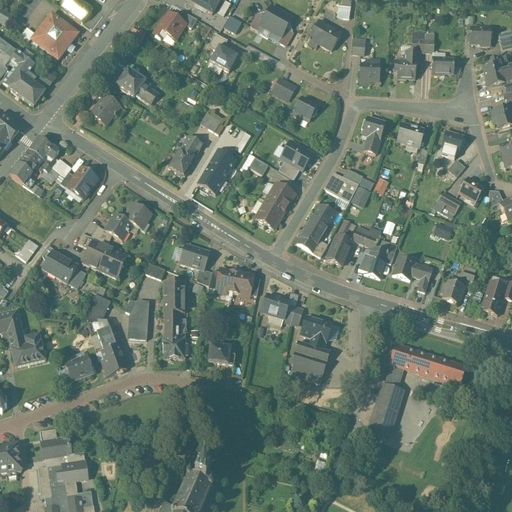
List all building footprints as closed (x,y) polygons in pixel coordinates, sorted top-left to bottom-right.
[(69,0),(61,10),(62,10),(68,15),(67,15),(82,26),(91,14),(82,6),(86,0),(69,0)] [(200,10),(205,0),(191,0),(189,4),(198,9),(200,10)] [(205,0),(200,10),(202,11),(212,17),(221,0),(205,0)] [(351,5),(341,4),(340,20),(349,21),(351,5)] [(265,19),(260,28),(270,34),(281,14),(271,8),(265,19)] [(197,22),(182,13),(177,21),(186,26),(185,27),(191,31),(197,22)] [(0,14),(0,23),(9,29),(13,23),(0,14)] [(177,21),(167,14),(153,36),(161,42),(165,36),(175,42),(185,27),(186,26),(177,21)] [(281,14),(270,34),(281,39),(286,31),(292,20),(281,14)] [(258,15),(250,29),(257,33),(260,28),(265,19),(258,15)] [(51,17),(32,42),(57,61),(65,51),(68,53),(72,48),(69,46),(77,36),(51,17)] [(230,17),(223,29),(236,36),(242,23),(230,17)] [(341,36),(318,23),(308,41),(331,53),(341,36)] [(482,31),(470,30),(469,46),(481,47),(481,48),(490,49),(490,34),(482,34),(482,31)] [(128,42),(139,49),(146,37),(135,31),(128,42)] [(286,31),(281,39),(278,44),(285,49),(293,35),(286,31)] [(208,48),(215,52),(218,47),(223,49),(227,42),(215,35),(208,48)] [(434,36),(425,36),(425,41),(424,55),(432,55),(433,55),(434,36)] [(511,37),(498,41),(502,53),(511,50),(511,37)] [(16,53),(0,41),(0,80),(7,71),(4,69),(10,62),(16,53)] [(365,42),(352,41),(351,56),(364,57),(365,42)] [(425,41),(412,41),(411,54),(418,54),(424,55),(425,41)] [(223,49),(218,47),(215,52),(209,63),(228,74),(237,57),(223,49)] [(17,67),(2,86),(13,95),(25,79),(34,67),(16,53),(10,62),(17,67)] [(411,54),(406,54),(405,64),(415,64),(415,65),(417,65),(418,54),(411,54)] [(433,55),(432,55),(431,67),(431,70),(431,77),(444,78),(445,77),(453,77),(453,62),(442,61),(442,55),(433,55)] [(497,60),(489,62),(491,69),(483,71),(487,90),(504,85),(504,84),(511,81),(511,67),(508,68),(509,71),(501,73),(499,67),(497,60)] [(371,67),(360,66),(359,84),(360,84),(360,81),(369,82),(369,84),(370,84),(378,84),(379,62),(372,62),(371,67)] [(405,64),(394,64),(395,63),(394,63),(394,75),(394,74),(397,74),(397,81),(414,81),(414,82),(415,65),(415,64),(405,64)] [(133,76),(127,72),(117,87),(134,99),(135,97),(143,86),(145,84),(140,80),(133,75),(133,76)] [(45,94),(25,79),(13,95),(33,109),(45,94)] [(279,81),(273,92),(289,101),(295,90),(279,81)] [(158,97),(143,86),(135,97),(150,107),(158,97)] [(110,92),(101,88),(95,96),(102,101),(105,97),(110,92)] [(105,97),(102,101),(90,116),(105,128),(120,109),(105,97)] [(301,100),(292,117),(301,121),(302,119),(309,123),(317,109),(301,100)] [(508,109),(490,114),(493,124),(496,123),(498,131),(511,127),(510,128),(508,120),(511,119),(509,109),(508,109)] [(217,123),(210,119),(208,122),(203,119),(199,126),(211,133),(216,125),(217,123)] [(16,132),(1,120),(0,121),(0,148),(4,152),(4,151),(10,144),(8,142),(16,133),(16,132)] [(385,125),(367,120),(362,136),(371,139),(368,148),(377,151),(385,125)] [(220,128),(216,125),(211,133),(215,136),(220,128)] [(424,133),(401,126),(396,144),(419,151),(424,133)] [(242,155),(250,136),(244,134),(236,152),(242,155)] [(463,140),(445,135),(441,150),(459,155),(463,140)] [(202,147),(188,138),(180,152),(194,160),(202,147)] [(51,149),(39,140),(29,153),(41,162),(45,157),(52,162),(53,162),(58,154),(51,149)] [(312,157),(290,144),(280,161),(284,163),(299,173),(302,174),(312,157)] [(368,148),(366,147),(363,154),(375,158),(377,151),(368,148)] [(511,149),(501,152),(503,162),(505,162),(507,170),(511,169),(511,149)] [(180,152),(179,151),(168,169),(176,174),(176,175),(177,177),(179,179),(182,178),(183,178),(184,179),(195,161),(194,160),(180,152)] [(421,151),(417,165),(424,167),(428,153),(421,151)] [(236,163),(217,152),(197,186),(215,197),(224,183),(236,163)] [(41,162),(29,153),(16,171),(22,176),(23,174),(29,179),(36,170),(41,162)] [(62,169),(53,162),(52,162),(45,157),(41,162),(58,175),(63,170),(62,169)] [(268,168),(254,160),(248,170),(262,178),(268,168)] [(58,175),(41,162),(36,170),(41,174),(43,172),(45,173),(42,178),(51,185),(58,175)] [(456,162),(447,172),(451,175),(460,165),(456,162)] [(299,173),(284,163),(278,174),(293,183),(299,173)] [(460,165),(451,175),(456,180),(465,170),(460,165)] [(65,166),(62,169),(63,170),(58,175),(64,180),(68,175),(71,171),(65,166)] [(74,179),(66,190),(82,202),(97,181),(81,169),(74,179)] [(23,174),(22,176),(16,171),(10,178),(22,187),(27,181),(29,179),(23,174)] [(362,179),(346,172),(342,180),(358,187),(362,179)] [(74,179),(68,175),(64,180),(60,186),(66,190),(74,179)] [(358,187),(342,180),(331,196),(327,194),(321,204),(331,210),(337,199),(349,205),(358,187)] [(380,180),(374,193),(383,197),(389,184),(380,180)] [(37,188),(27,181),(22,187),(33,194),(37,188)] [(483,191),(467,181),(459,196),(467,201),(468,200),(476,204),(483,191)] [(294,197),(276,186),(265,205),(264,206),(282,217),(283,217),(283,216),(294,197)] [(503,204),(498,194),(489,193),(488,211),(499,206),(498,206),(503,204)] [(443,196),(431,210),(440,215),(443,210),(443,209),(448,199),(443,196)] [(454,203),(448,199),(443,209),(443,210),(449,213),(454,203)] [(511,201),(510,203),(509,201),(503,204),(498,206),(499,206),(503,216),(506,215),(509,221),(506,222),(507,223),(511,220),(511,201)] [(264,207),(257,203),(252,213),(258,217),(264,207)] [(454,203),(449,213),(454,216),(460,206),(454,203)] [(151,217),(133,206),(124,221),(132,227),(139,231),(143,224),(146,226),(151,217)] [(282,217),(264,206),(264,207),(258,217),(255,221),(273,232),(282,217)] [(320,208),(311,223),(310,223),(296,246),(312,255),(320,260),(327,248),(319,243),(335,216),(319,207),(319,208),(320,208)] [(105,233),(112,237),(121,243),(127,234),(129,236),(130,235),(128,233),(132,227),(124,221),(115,216),(105,233)] [(345,222),(336,238),(342,241),(351,225),(345,222)] [(13,232),(0,223),(0,245),(2,247),(7,251),(19,236),(13,232)] [(451,231),(437,227),(434,237),(448,241),(451,231)] [(105,233),(97,228),(94,233),(110,242),(112,237),(105,233)] [(368,234),(357,229),(351,242),(363,247),(368,234)] [(110,242),(94,233),(90,239),(93,240),(107,247),(110,242)] [(379,238),(368,234),(363,247),(372,251),(374,252),(374,251),(379,238)] [(90,239),(82,235),(77,246),(88,251),(92,242),(93,240),(90,239)] [(341,248),(333,244),(326,262),(341,268),(349,251),(347,250),(350,243),(344,241),(341,248)] [(17,257),(20,259),(27,249),(32,253),(36,247),(28,242),(17,257)] [(113,252),(92,242),(88,251),(82,265),(92,270),(97,260),(107,265),(113,252)] [(386,255),(374,251),(374,252),(372,251),(369,260),(385,264),(384,265),(390,267),(397,248),(389,246),(386,255)] [(209,255),(185,247),(179,265),(200,272),(203,273),(203,272),(209,255)] [(48,248),(41,257),(47,261),(51,253),(52,253),(53,251),(48,248)] [(20,259),(25,263),(32,253),(27,249),(20,259)] [(113,252),(107,265),(97,260),(92,270),(117,281),(127,258),(113,252)] [(52,253),(51,253),(47,261),(41,271),(67,286),(75,271),(77,268),(52,253)] [(385,264),(369,260),(364,276),(379,281),(384,266),(384,265),(385,264)] [(432,272),(414,267),(415,266),(398,261),(392,278),(409,284),(411,278),(421,282),(420,284),(427,286),(427,283),(428,284),(432,272)] [(165,272),(149,266),(145,276),(161,283),(165,272)] [(476,272),(466,269),(465,273),(464,273),(462,280),(472,283),(475,276),(474,276),(476,272)] [(75,271),(67,286),(77,291),(85,277),(75,271)] [(203,273),(200,272),(196,284),(208,289),(212,275),(203,272),(203,273)] [(229,274),(220,272),(219,274),(216,292),(216,294),(226,296),(226,294),(232,295),(237,273),(231,272),(229,274)] [(219,274),(212,273),(212,275),(208,289),(208,290),(216,292),(219,274)] [(242,274),(237,273),(232,295),(239,296),(238,298),(248,300),(252,280),(252,278),(244,277),(242,274)] [(260,281),(252,280),(249,298),(256,299),(260,281)] [(184,284),(163,284),(163,316),(164,316),(164,342),(179,342),(179,333),(179,316),(184,316),(184,284)] [(427,286),(420,284),(417,293),(424,295),(427,286)] [(464,289),(448,284),(447,287),(443,285),(440,296),(444,297),(442,301),(457,306),(459,301),(460,301),(464,289)] [(505,290),(490,285),(486,295),(480,313),(497,318),(503,300),(502,300),(508,284),(507,284),(505,290)] [(511,285),(508,284),(502,300),(503,300),(511,303),(511,285)] [(110,304),(95,297),(86,323),(101,324),(110,304)] [(289,305),(266,297),(261,315),(283,322),(288,308),(289,305)] [(136,304),(130,303),(124,314),(130,317),(136,304)] [(149,305),(136,304),(130,317),(129,318),(127,342),(146,343),(149,305)] [(294,310),(288,308),(283,322),(282,324),(291,327),(294,310)] [(39,336),(22,340),(20,332),(21,331),(17,313),(0,316),(0,336),(5,335),(9,343),(11,351),(10,351),(15,370),(45,363),(41,344),(39,336)] [(331,327),(306,319),(305,322),(302,321),(300,328),(303,329),(300,337),(311,340),(309,348),(298,345),(290,367),(293,368),(321,377),(323,377),(323,376),(322,376),(325,366),(326,366),(326,365),(325,365),(328,355),(329,356),(330,355),(323,353),(325,345),(326,345),(331,327)] [(106,324),(101,324),(86,323),(95,352),(102,350),(103,353),(116,349),(109,330),(108,331),(106,324)] [(164,342),(163,342),(163,362),(184,363),(184,359),(187,359),(187,348),(184,348),(184,333),(179,333),(179,342),(164,342)] [(222,345),(215,344),(214,349),(210,348),(208,365),(233,369),(234,358),(228,357),(229,351),(222,350),(222,345)] [(389,367),(391,368),(404,372),(459,389),(466,369),(395,347),(389,367)] [(103,353),(101,354),(104,362),(101,364),(107,379),(126,372),(117,348),(116,349),(103,353)] [(73,364),(65,367),(71,385),(92,377),(86,359),(78,362),(73,364)] [(321,377),(293,368),(290,378),(319,387),(320,386),(319,386),(321,377)] [(391,368),(385,387),(397,391),(404,372),(391,368)] [(511,383),(503,409),(511,412),(511,383)] [(403,393),(397,391),(385,387),(383,387),(369,432),(389,438),(403,393)] [(40,444),(43,462),(45,462),(46,470),(63,468),(69,467),(68,458),(71,458),(71,457),(68,440),(56,442),(55,432),(40,435),(41,444),(40,444)] [(16,447),(0,449),(0,475),(6,475),(7,476),(20,474),(20,472),(16,447)] [(83,455),(71,457),(71,458),(68,458),(69,467),(85,465),(83,455)] [(63,468),(66,486),(87,483),(85,465),(69,467),(63,468)] [(63,468),(46,470),(50,500),(51,502),(52,511),(48,511),(44,511),(83,511),(93,511),(93,510),(91,495),(67,499),(66,486),(63,468)] [(50,500),(46,470),(38,472),(40,501),(50,500)] [(202,511),(209,495),(211,495),(212,492),(211,490),(209,489),(207,490),(205,489),(209,479),(197,474),(193,484),(191,483),(190,481),(188,480),(186,481),(185,483),(186,485),(173,511),(163,507),(161,511),(202,511)]
